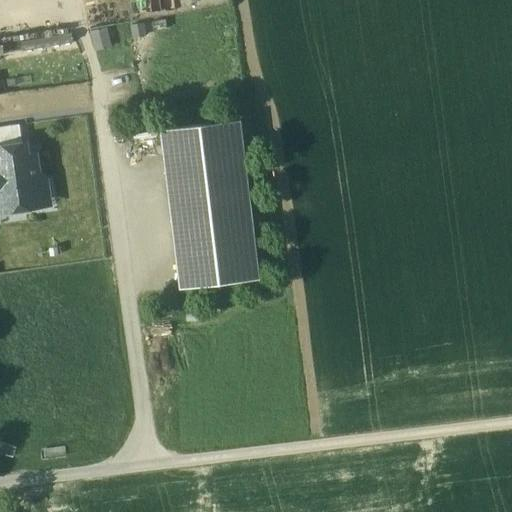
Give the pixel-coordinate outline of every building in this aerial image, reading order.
[(181,0),(158,0),(159,9),(182,8),(181,0)] [(90,30),(95,49),(113,45),(109,26),(90,30)] [(0,94),(0,116),(10,115),(7,94),(0,94)] [(241,120),(162,129),(181,288),(260,278),(241,120)] [(20,125),(0,127),(0,146),(23,143),(20,125)] [(23,143),(0,146),(0,210),(0,212),(21,209),(20,203),(39,200),(36,180),(39,175),(36,154),(27,155),(26,143),(23,143)]
